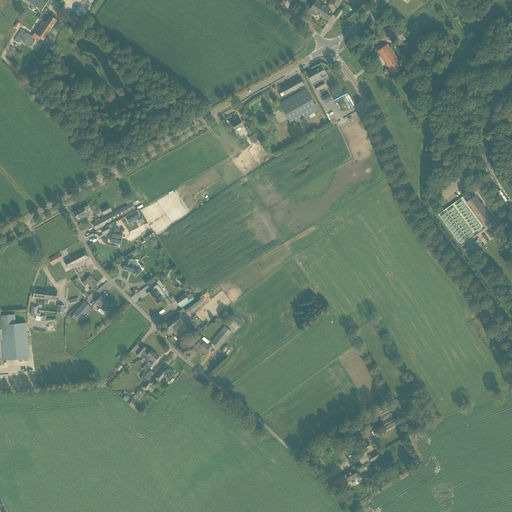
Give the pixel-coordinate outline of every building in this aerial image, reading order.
[(27,0),(42,10),(48,0),(27,0)] [(316,0),(313,5),(310,9),(328,21),(333,14),(329,11),(330,9),(316,0)] [(335,17),(338,19),(343,11),(340,9),(335,17)] [(43,21),(32,36),(32,37),(41,44),(57,20),(50,16),(45,23),(43,21)] [(403,33),(397,23),(387,29),(393,39),(403,33)] [(21,29),(14,40),(19,43),(20,42),(27,46),(28,44),(31,47),(35,41),(31,39),(32,37),(32,36),(21,29)] [(394,40),(399,47),(407,41),(402,34),(394,40)] [(383,47),(377,52),(393,74),(397,71),(401,69),(397,64),(400,62),(390,48),(388,44),(384,47),(383,47)] [(400,49),(406,57),(414,52),(408,44),(400,49)] [(321,79),(327,76),(322,67),(307,75),(312,84),(318,81),(319,83),(322,81),(321,79)] [(281,90),(284,95),(303,85),(300,79),(281,90)] [(314,86),(317,91),(326,86),(323,81),(322,81),(319,83),(314,86)] [(279,104),(291,125),(318,111),(306,89),(279,104)] [(322,98),(325,103),(332,100),(329,94),(322,98)] [(230,124),(233,128),(235,131),(241,127),(241,128),(244,126),(242,123),(239,119),(230,124)] [(466,202),(484,227),(493,220),(475,196),(466,202)] [(79,219),(84,216),(86,220),(89,218),(88,215),(87,215),(85,211),(89,208),(87,204),(75,212),(79,219)] [(93,224),(95,230),(100,228),(136,210),(133,204),(100,221),(99,218),(94,220),(96,223),(93,224)] [(111,210),(108,205),(101,210),(104,214),(111,210)] [(137,211),(126,218),(128,223),(140,217),(137,211)] [(107,231),(109,230),(107,227),(105,228),(101,230),(104,235),(108,233),(107,231)] [(111,242),(116,243),(116,244),(120,245),(121,240),(122,233),(119,232),(120,229),(115,229),(115,231),(114,231),(114,232),(112,231),(111,237),(111,242)] [(88,244),(98,240),(95,233),(85,237),(88,244)] [(65,262),(68,267),(88,257),(85,251),(65,262)] [(60,253),(48,259),(51,264),(62,257),(62,256),(60,253)] [(123,269),(132,272),(136,276),(142,270),(135,263),(135,261),(127,259),(125,263),(125,262),(123,269)] [(83,283),(85,286),(87,283),(92,288),(94,287),(97,283),(90,276),(83,283)] [(146,286),(154,280),(151,277),(144,282),(146,286)] [(164,294),(157,285),(151,289),(154,293),(151,295),(157,304),(164,299),(161,295),(164,294)] [(34,298),(56,301),(57,292),(35,290),(34,298)] [(180,307),(193,297),(190,294),(188,296),(186,293),(175,301),(180,307)] [(100,308),(98,311),(102,315),(105,312),(103,311),(109,304),(106,301),(105,302),(103,300),(104,300),(101,297),(97,300),(95,303),(100,308)] [(71,317),(77,323),(80,320),(91,308),(84,302),(74,314),(71,317)] [(186,313),(194,308),(190,303),(183,308),(186,313)] [(57,313),(57,316),(66,317),(66,314),(63,313),(64,306),(58,305),(57,312),(57,313)] [(179,324),(178,323),(184,318),(180,313),(165,325),(170,332),(179,324)] [(0,365),(4,365),(3,361),(29,358),(26,323),(16,324),(15,314),(0,315),(0,365)] [(232,322),(239,328),(244,322),(237,316),(232,322)] [(186,322),(191,327),(192,326),(195,329),(197,326),(195,324),(194,324),(190,319),(186,322)] [(211,343),(218,348),(231,332),(225,327),(211,343)] [(187,333),(180,338),(183,342),(190,336),(187,333)] [(200,350),(204,353),(209,347),(201,339),(195,346),(199,349),(199,348),(201,350),(200,350)] [(228,343),(221,350),(227,355),(233,348),(228,343)] [(136,354),(139,357),(140,356),(151,365),(159,357),(151,350),(149,353),(146,350),(146,349),(143,346),(136,354)] [(158,373),(154,378),(159,382),(164,376),(168,380),(169,380),(168,381),(171,384),(174,379),(171,377),(174,373),(168,368),(165,371),(162,369),(158,373)] [(142,375),(140,378),(145,383),(148,380),(153,374),(148,369),(142,375)] [(142,388),(146,391),(152,384),(148,381),(142,388)] [(387,427),(396,421),(390,410),(384,413),(385,416),(382,418),(387,427)] [(359,421),(347,427),(349,432),(361,426),(359,421)] [(359,446),(363,454),(372,449),(368,441),(359,446)] [(368,458),(370,462),(379,457),(377,452),(368,458)] [(354,469),(342,476),(346,483),(349,481),(349,482),(351,481),(352,482),(355,481),(354,479),(358,477),(354,469)] [(346,483),(342,476),(332,482),(337,490),(344,486),(352,499),(354,497),(346,483)]
